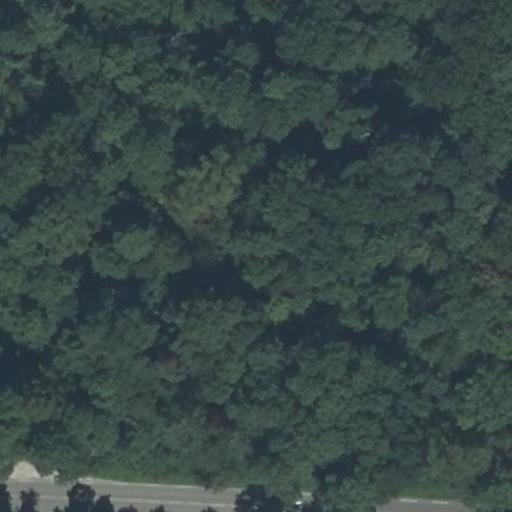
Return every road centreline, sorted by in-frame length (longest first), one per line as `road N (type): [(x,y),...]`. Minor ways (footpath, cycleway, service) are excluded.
road 1 (track): [(0,322),(34,317),(72,284),(144,165),(234,123),(300,108),(420,56),(452,15),(454,0)]
road 2 (tertiary): [(0,498),(304,511)]
